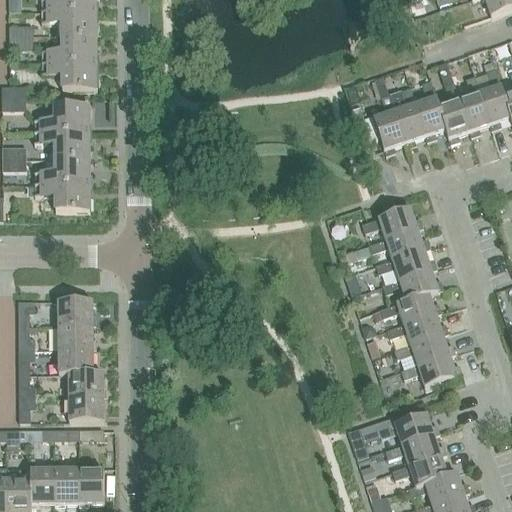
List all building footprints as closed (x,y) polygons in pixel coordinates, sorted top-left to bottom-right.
[(45,17),(96,17),(95,0),(61,0),(61,6),(45,6),(45,17)] [(511,0),(486,0),(483,1),(491,22),(511,15),(511,0)] [(62,43),(96,43),(96,17),(45,17),(45,29),(62,29),(62,43)] [(9,44),(33,44),(33,32),(9,32),(9,44)] [(46,70),(96,69),(96,43),(62,43),(62,58),(46,58),(46,70)] [(33,55),(33,44),(9,44),(9,56),(33,55)] [(447,67),(438,69),(440,76),(449,73),(447,67)] [(492,67),(483,70),(486,78),(495,75),(492,67)] [(96,69),(46,70),(46,81),(62,81),(62,96),(96,96),(96,69)] [(503,101),(504,100),(495,75),(486,78),(492,94),(480,98),(479,98),(490,130),(489,131),(491,136),(501,133),(499,127),(509,124),(511,124),(503,101)] [(511,79),(510,80),(511,87),(511,97),(504,100),(503,101),(511,124),(509,124),(511,130),(511,79)] [(459,105),(454,89),(453,89),(451,82),(443,85),(445,92),(451,108),(439,112),(446,135),(445,135),(450,150),(460,147),(458,141),(469,137),(470,137),(459,105)] [(479,98),(480,98),(475,82),(466,85),(471,101),(459,105),(470,137),(469,137),(471,143),(481,140),(479,134),(489,131),(490,130),(479,98)] [(408,87),(399,90),(401,96),(410,93),(408,87)] [(439,112),(431,87),(422,89),(427,106),(415,110),(425,142),(427,148),(437,144),(435,139),(445,135),(446,135),(439,112)] [(2,104),(26,104),(26,92),(2,92),(2,104)] [(415,110),(410,93),(401,96),(407,112),(395,116),(394,117),(405,149),(404,149),(406,154),(416,151),(414,145),(425,142),(415,110)] [(386,119),(373,124),(380,144),(386,161),(396,158),(394,152),(404,149),(405,149),(394,117),(395,116),(390,100),(381,103),(386,119)] [(26,104),(2,104),(2,116),(26,116),(26,104)] [(360,111),(351,114),(355,127),(364,124),(360,111)] [(38,139),(89,138),(89,112),(55,112),(55,127),(38,127),(38,139)] [(364,124),(355,127),(363,150),(371,147),(380,144),(373,124),(372,121),(364,124)] [(55,165),(89,164),(89,138),(38,139),(39,151),(55,150),(55,165)] [(371,147),(363,150),(366,161),(375,158),(371,147)] [(2,165),(26,165),(26,153),(2,153),(2,165)] [(39,191),(89,190),(89,164),(55,165),(55,179),(39,179),(39,191)] [(26,165),(2,165),(2,177),(26,177),(26,165)] [(89,190),(39,191),(39,202),(55,202),(55,217),(90,217),(89,190)] [(417,235),(418,236),(423,234),(420,224),(414,226),(410,213),(362,230),(365,239),(381,233),(385,245),(385,246),(417,235)] [(421,246),(418,236),(417,235),(385,246),(385,245),(369,250),(372,259),(388,254),(392,265),(392,266),(424,255),(424,256),(430,254),(427,244),(421,246)] [(369,250),(344,259),(347,267),(372,259),(369,250)] [(428,267),(424,256),(424,255),(392,266),(392,265),(376,271),(379,280),(395,274),(399,286),(399,287),(431,276),(437,275),(434,265),(428,267)] [(435,287),(431,276),(399,287),(399,286),(383,291),(385,300),(402,295),(405,306),(406,307),(429,299),(429,300),(444,295),(441,285),(435,287)] [(354,279),(346,281),(352,300),(360,298),(354,279)] [(433,311),(429,300),(429,299),(406,307),(405,306),(380,315),(383,324),(399,318),(403,330),(404,331),(436,320),(436,321),(442,319),(438,309),(433,311)] [(58,331),(92,331),(92,306),(58,307),(58,331)] [(380,315),(373,318),(376,326),(383,324),(380,315)] [(29,331),(29,319),(18,319),(18,332),(29,331)] [(439,331),(436,321),(436,320),(404,331),(403,330),(387,335),(390,343),(390,344),(394,356),(410,351),(443,340),(443,341),(449,339),(445,329),(439,331)] [(367,330),(362,332),(365,342),(376,339),(374,334),(367,330)] [(18,356),(35,356),(35,343),(29,343),(29,331),(18,332),(18,356)] [(58,355),(93,355),(92,331),(58,331),(58,355)] [(446,352),(443,341),(443,340),(410,351),(394,356),(397,365),(413,359),(417,372),(450,361),(455,360),(452,350),(446,352)] [(375,345),(367,348),(372,362),(380,360),(375,345)] [(93,379),(93,355),(58,355),(58,380),(68,380),(68,379),(93,379)] [(19,380),(29,379),(29,367),(34,367),(35,356),(18,356),(19,380)] [(417,372),(401,376),(404,385),(420,380),(425,393),(462,380),(459,370),(453,372),(450,361),(417,372)] [(69,403),(103,403),(103,378),(93,379),(68,379),(68,380),(69,403)] [(29,379),(19,380),(19,404),(35,404),(35,392),(30,392),(29,379)] [(103,403),(69,403),(69,428),(104,428),(103,403)] [(35,404),(19,404),(19,428),(30,428),(30,415),(35,415),(35,404)] [(434,441),(434,442),(440,440),(436,430),(431,432),(426,420),(378,436),(381,445),(397,439),(401,451),(401,452),(434,441)] [(30,436),(30,446),(54,446),(54,435),(30,436)] [(54,435),(54,446),(67,446),(67,435),(54,435)] [(103,435),(90,435),(78,435),(78,446),(103,446),(103,435)] [(19,446),(30,446),(30,436),(6,436),(7,447),(5,447),(5,452),(19,452),(19,446)] [(354,437),(349,439),(351,447),(357,445),(356,443),(354,437)] [(437,452),(434,442),(434,441),(401,452),(401,451),(385,457),(388,465),(404,460),(408,472),(441,462),(446,460),(443,450),(437,452)] [(444,473),(441,462),(408,472),(392,477),(395,486),(411,480),(415,492),(453,479),(450,471),(444,473)] [(371,471),(361,474),(364,486),(375,482),(371,471)] [(79,475),(79,510),(104,509),(103,474),(79,475)] [(31,510),(31,475),(7,475),(6,511),(31,511),(32,510),(31,510)] [(32,510),(55,510),(55,475),(31,475),(31,510),(32,510)] [(55,510),(79,510),(79,475),(55,475),(55,510)] [(408,494),(411,503),(427,498),(431,509),(431,510),(464,499),(464,500),(470,498),(467,489),(461,491),(457,478),(453,479),(415,492),(408,494)] [(376,491),(367,494),(371,506),(380,503),(376,491)] [(468,511),(464,500),(464,499),(431,510),(431,509),(422,511),(474,511),(473,509),(468,511)] [(390,511),(387,501),(371,506),(373,511),(390,511)]
